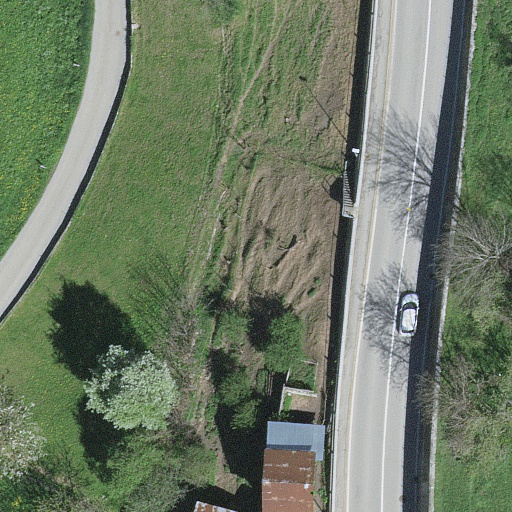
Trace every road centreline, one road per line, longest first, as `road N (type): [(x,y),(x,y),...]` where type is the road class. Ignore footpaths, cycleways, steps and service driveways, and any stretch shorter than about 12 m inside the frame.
road 1 (secondary): [(382,511),(428,0)]
road 2 (residential): [(0,295),(45,232),(112,83),(117,0)]
